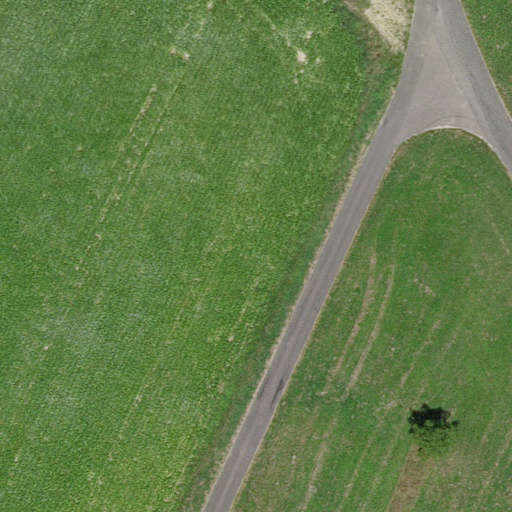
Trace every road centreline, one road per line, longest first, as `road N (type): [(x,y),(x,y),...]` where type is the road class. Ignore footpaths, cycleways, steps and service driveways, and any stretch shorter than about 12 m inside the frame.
road 1 (unclassified): [(219,511),(379,139),(415,0)]
road 2 (track): [(458,0),(511,131)]
